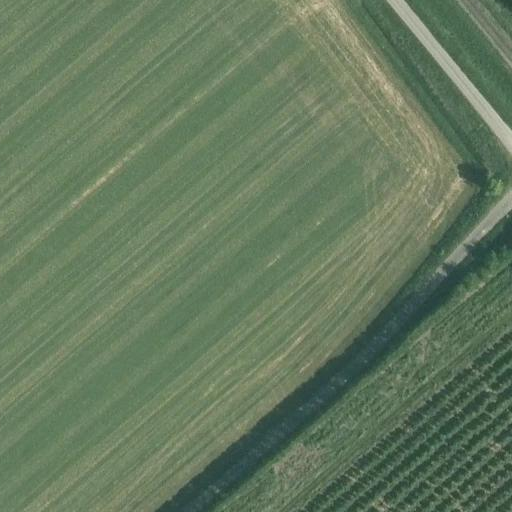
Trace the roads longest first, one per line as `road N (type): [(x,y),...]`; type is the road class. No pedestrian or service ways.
road 1 (unclassified): [(182,511),(357,361),(511,194)]
road 2 (unclassified): [(511,142),(393,0)]
